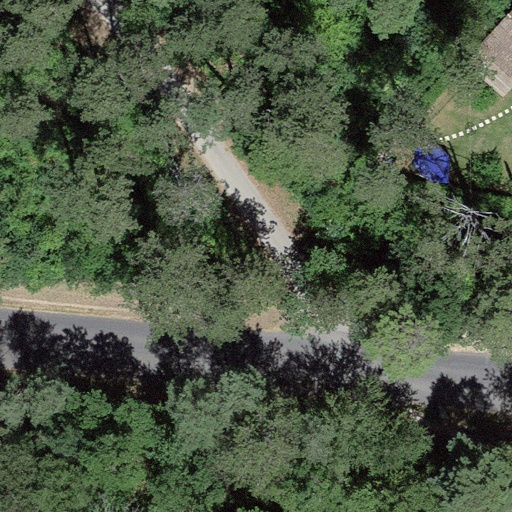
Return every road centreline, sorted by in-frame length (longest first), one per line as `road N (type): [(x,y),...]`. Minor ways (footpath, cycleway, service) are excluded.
road 1 (residential): [(352,366),(178,94),(91,0)]
road 2 (tertiary): [(352,366),(0,335)]
road 3 (tertiary): [(511,384),(352,366)]
